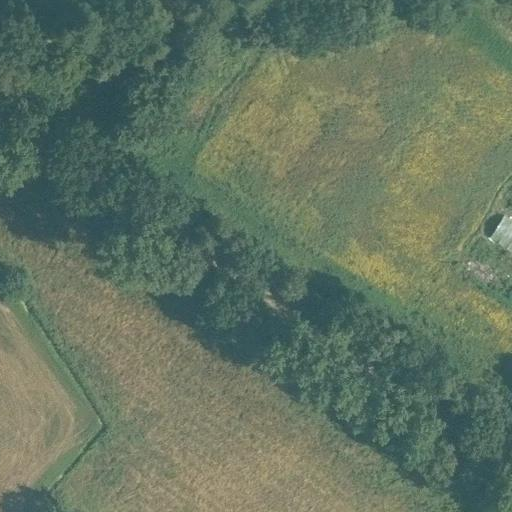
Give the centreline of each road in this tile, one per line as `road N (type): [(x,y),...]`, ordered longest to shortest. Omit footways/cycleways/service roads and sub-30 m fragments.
road 1 (track): [(511,448),(0,114)]
road 2 (track): [(265,0),(0,49)]
